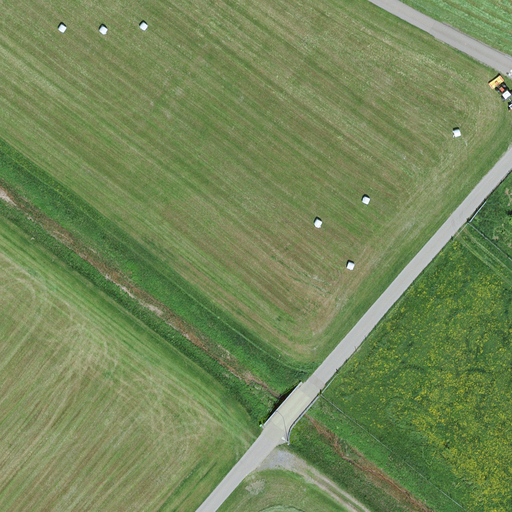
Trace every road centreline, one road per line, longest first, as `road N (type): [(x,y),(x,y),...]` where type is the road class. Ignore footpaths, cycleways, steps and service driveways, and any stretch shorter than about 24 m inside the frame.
road 1 (unclassified): [(511,157),(206,511)]
road 2 (track): [(0,231),(358,511)]
road 3 (unclassified): [(377,0),(511,68)]
